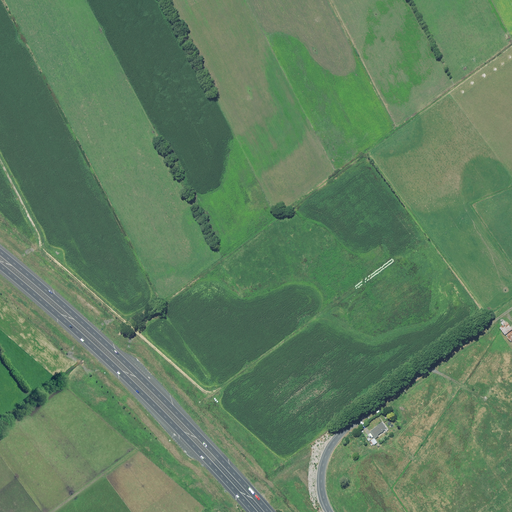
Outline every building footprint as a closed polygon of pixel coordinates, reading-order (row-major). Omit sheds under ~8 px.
[(511,330),(511,327),(508,322),(506,323),(505,321),(501,323),(503,325),(500,328),(506,335),(511,330)] [(371,431),(376,439),(379,436),(378,435),(387,429),(382,423),(371,431)] [(329,452),(335,460),(343,454),(337,446),(329,452)] [(335,460),(329,452),(321,457),(327,465),(335,460)] [(320,458),(313,463),(319,472),(327,466),(320,458)] [(314,466),(306,472),(323,494),(331,488),(314,466)]
